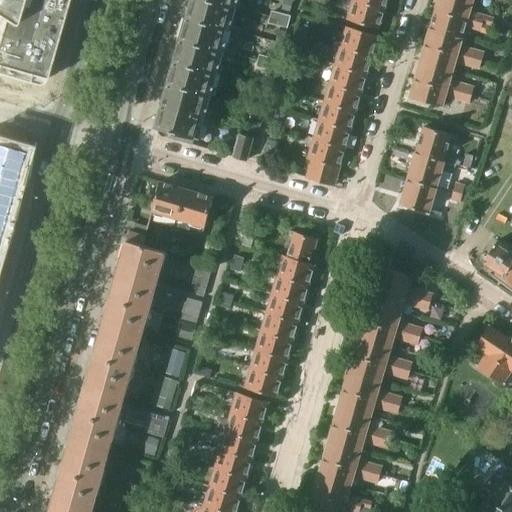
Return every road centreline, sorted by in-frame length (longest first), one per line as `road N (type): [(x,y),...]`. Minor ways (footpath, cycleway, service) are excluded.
road 1 (tertiary): [(8,511),(116,146)]
road 2 (residential): [(358,212),(274,511)]
road 3 (residential): [(358,212),(116,146)]
road 4 (tertiary): [(58,123),(0,340)]
road 5 (residential): [(421,0),(358,212)]
road 6 (residential): [(511,308),(358,212)]
road 7 (tertiary): [(116,146),(154,0)]
road 8 (tertiary): [(95,0),(58,123)]
